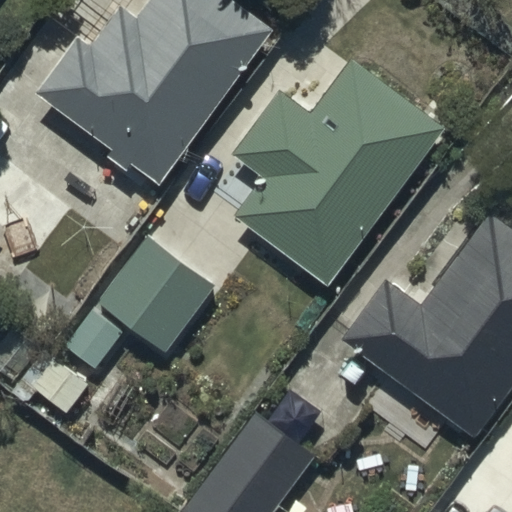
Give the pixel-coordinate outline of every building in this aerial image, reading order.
[(34,85),(111,142),(105,149),(126,165),(132,157),(158,177),(280,12),(264,0),(140,0),(137,4),(131,0),(117,0),(91,36),(78,26),(34,85)] [(327,278),(446,120),(353,51),(311,107),(279,83),(232,147),(264,171),(235,210),(327,278)] [(472,430),(511,375),(511,222),(486,203),(418,296),(385,272),(340,333),(472,430)] [(215,279),(148,231),(99,298),(166,346),(215,279)] [(190,511),(270,511),(317,450),(259,405),(182,506),(190,511)]
